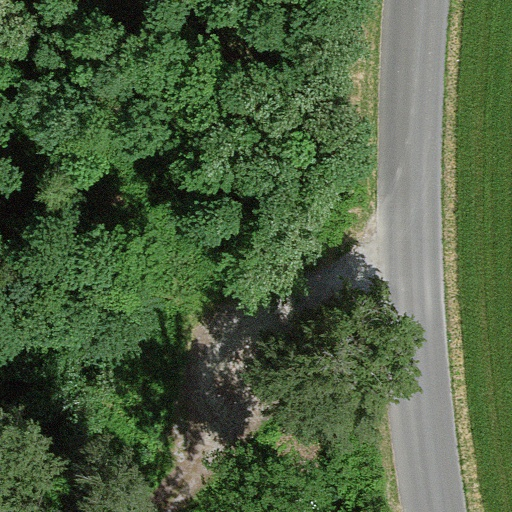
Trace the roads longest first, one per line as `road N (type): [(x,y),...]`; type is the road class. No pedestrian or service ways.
road 1 (tertiary): [(438,511),(408,259),(419,0)]
road 2 (track): [(408,259),(339,283),(263,333),(175,486),(148,511)]
